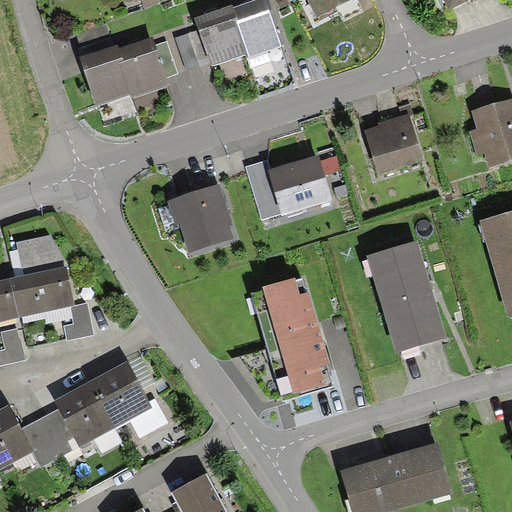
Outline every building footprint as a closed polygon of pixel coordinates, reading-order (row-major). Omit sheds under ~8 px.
[(309,0),(319,17),(351,0),(309,0)] [(268,14),(238,24),(251,59),(281,49),(268,14)] [(235,23),(203,34),(214,67),(246,57),(235,23)] [(121,65),(90,75),(102,114),(132,105),(129,98),(165,86),(156,58),(122,69),(121,65)] [(511,111),(510,104),(474,115),(490,163),(511,156),(511,111)] [(404,121),(368,133),(382,172),(418,160),(404,121)] [(269,178),(265,166),(250,171),(265,217),(326,197),(315,163),(269,178)] [(217,190),(176,203),(191,249),(232,236),(217,190)] [(511,216),(485,224),(510,315),(511,314),(511,216)] [(414,247),(372,260),(400,352),(442,339),(414,247)] [(0,321),(70,307),(63,274),(0,288),(0,321)] [(303,279),(253,293),(283,401),(333,387),(303,279)] [(147,409),(125,369),(62,404),(84,443),(147,409)] [(6,413),(0,415),(0,465),(27,451),(6,413)] [(433,454),(337,481),(345,511),(417,511),(447,504),(433,454)] [(222,511),(206,480),(176,496),(184,511),(222,511)]
